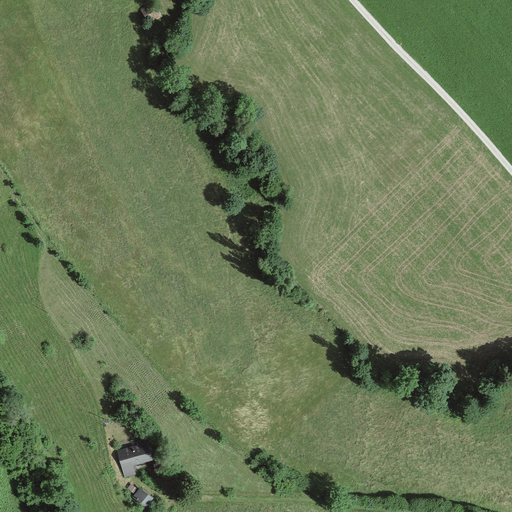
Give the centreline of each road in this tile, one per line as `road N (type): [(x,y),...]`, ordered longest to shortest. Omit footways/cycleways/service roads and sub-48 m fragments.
road 1 (track): [(352,0),(511,171)]
road 2 (track): [(333,503),(187,500),(143,482)]
